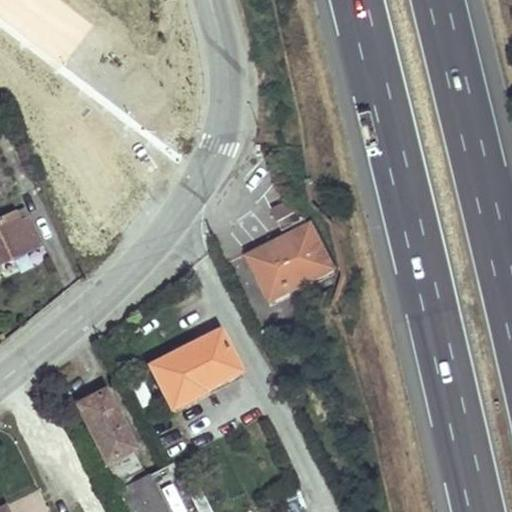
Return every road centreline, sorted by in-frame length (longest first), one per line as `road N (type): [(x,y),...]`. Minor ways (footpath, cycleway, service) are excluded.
road 1 (motorway): [(357,0),(480,511)]
road 2 (unclassified): [(213,0),(232,112),(223,151),(195,198),(150,247),(0,374)]
road 3 (motorway): [(511,290),(442,0)]
road 4 (residential): [(0,374),(96,511)]
